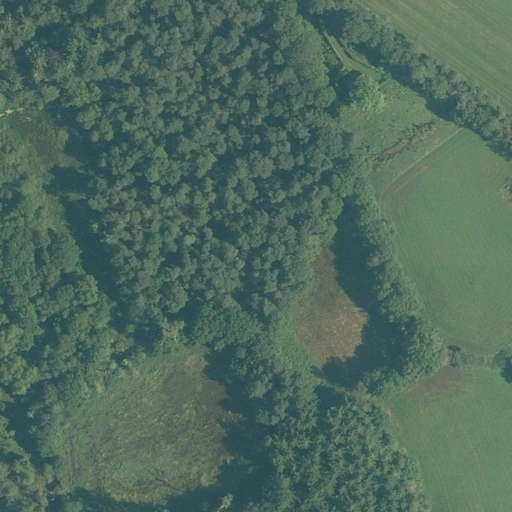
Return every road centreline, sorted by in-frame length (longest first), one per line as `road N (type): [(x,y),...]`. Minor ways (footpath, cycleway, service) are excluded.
road 1 (track): [(276,0),(408,305),(421,354),(363,396),(409,511)]
road 2 (track): [(511,130),(336,0)]
